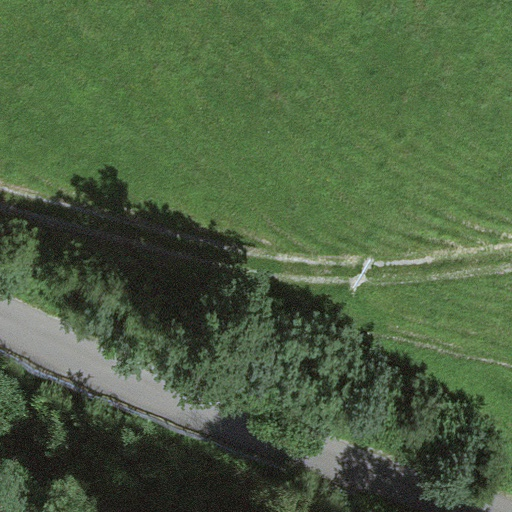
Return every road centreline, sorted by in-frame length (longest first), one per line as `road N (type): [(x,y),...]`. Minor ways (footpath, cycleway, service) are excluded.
road 1 (unclassified): [(0,316),(427,496),(484,511)]
road 2 (track): [(511,271),(401,282),(264,270),(0,196)]
